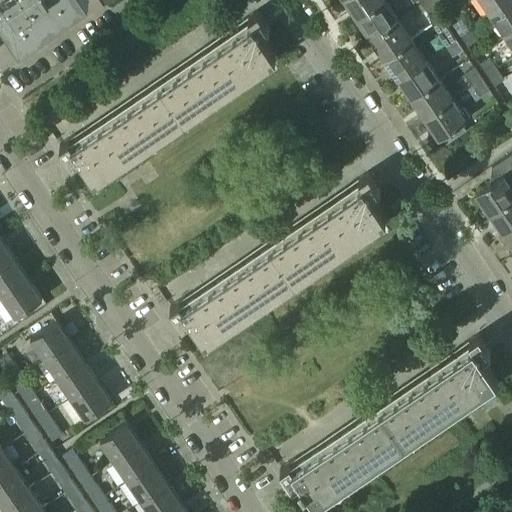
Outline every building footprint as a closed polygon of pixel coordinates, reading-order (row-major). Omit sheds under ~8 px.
[(106,0),(5,0),(23,25),(59,0),(104,0),(105,1),(106,0)] [(379,0),(345,0),(356,16),(379,0)] [(379,0),(356,16),(370,36),(398,17),(387,0),(379,0)] [(429,11),(438,5),(434,0),(423,0),(422,1),(429,11)] [(482,0),(491,12),(507,0),(482,0)] [(511,27),(511,0),(507,0),(491,12),(504,32),(511,27)] [(271,26),(259,8),(243,19),(246,24),(79,137),(76,133),(61,143),(73,162),(82,156),(96,176),(276,53),(262,32),(271,26)] [(453,22),(460,32),(470,26),(463,15),(453,22)] [(412,37),(398,17),(370,36),(383,56),(412,37)] [(438,31),(446,43),(455,36),(448,25),(438,31)] [(477,36),(470,26),(460,32),(467,43),(477,36)] [(455,36),(446,43),(453,53),(462,47),(455,36)] [(383,56),(397,76),(425,56),(412,37),(383,56)] [(480,62),(487,72),(497,66),(490,55),(480,62)] [(439,77),(425,56),(397,76),(410,96),(439,77)] [(465,71),(473,83),(483,77),(475,65),(465,71)] [(504,76),(497,66),(487,72),(495,83),(504,76)] [(410,96),(424,116),(453,97),(439,77),(410,96)] [(483,77),(473,83),(480,93),(490,87),(483,77)] [(460,108),(453,97),(424,116),(437,136),(470,114),(464,105),(460,108)] [(511,151),(492,166),(499,176),(476,192),(490,212),(511,197),(511,151)] [(381,188),(369,170),(354,181),(357,185),(190,300),(186,295),(171,305),(183,323),(192,317),(206,338),(387,214),(373,194),(381,188)] [(511,226),(511,197),(490,212),(503,232),(511,226)] [(511,226),(503,232),(511,244),(511,226)] [(0,266),(16,256),(2,236),(0,237),(0,266)] [(0,289),(3,294),(29,276),(16,256),(0,266),(0,289)] [(43,296),(29,276),(3,294),(16,314),(43,296)] [(45,355),(72,337),(58,317),(32,335),(45,355)] [(483,356),(492,350),(479,332),(464,342),(467,347),(300,462),(296,457),(281,467),(294,486),(300,481),(306,489),(308,487),(317,500),(497,377),(483,356)] [(72,337),(45,355),(59,376),(86,358),(72,337)] [(0,357),(13,377),(23,370),(9,351),(0,357)] [(86,358),(59,376),(72,396),(100,377),(86,358)] [(27,398),(37,391),(23,370),(13,377),(27,398)] [(4,377),(0,380),(0,387),(1,389),(0,389),(0,392),(12,410),(22,403),(4,377)] [(110,393),(100,377),(72,396),(62,402),(76,423),(113,397),(110,393)] [(40,417),(50,411),(38,393),(37,391),(27,398),(40,417)] [(36,423),(22,403),(12,410),(26,430),(36,423)] [(40,417),(54,437),(64,430),(50,411),(40,417)] [(102,438),(116,458),(143,440),(129,420),(102,438)] [(49,443),(36,423),(26,430),(39,450),(49,443)] [(156,460),(143,440),(116,458),(129,478),(156,460)] [(63,463),(49,443),(39,450),(52,470),(63,463)] [(0,476),(17,465),(3,445),(0,447),(0,476)] [(83,480),(93,474),(78,453),(69,460),(83,480)] [(156,460),(129,478),(142,498),(169,480),(156,460)] [(76,483),(63,463),(52,470),(66,490),(76,483)] [(30,485),(17,465),(0,476),(0,498),(3,503),(30,485)] [(96,500),(106,494),(93,474),(83,480),(96,500)] [(164,511),(183,499),(169,480),(142,498),(152,511),(164,511)] [(90,502),(76,483),(66,490),(61,493),(67,503),(72,499),(80,510),(90,502)] [(9,511),(33,511),(44,505),(30,485),(3,503),(9,511)] [(104,511),(118,511),(106,494),(96,500),(104,511)] [(191,511),(183,499),(164,511),(191,511)] [(96,511),(90,502),(80,510),(81,511),(96,511)]
